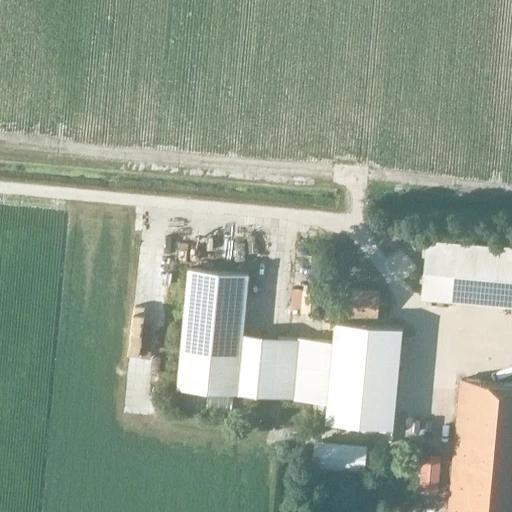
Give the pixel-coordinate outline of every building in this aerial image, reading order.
[(422,295),(511,303),(511,249),(425,242),(422,295)] [(237,392),(291,397),(296,338),(242,333),(247,273),(187,268),(177,388),(237,393),(237,392)] [(345,317),(375,319),(378,291),(347,289),(345,317)] [(296,338),(291,397),(291,398),(327,401),(325,421),(394,427),(403,327),(334,321),(332,339),(297,336),(296,338)] [(511,511),(511,385),(460,382),(445,511),(511,511)] [(315,441),(312,467),(362,471),(365,445),(315,441)] [(418,493),(437,494),(440,456),(421,454),(418,493)]
